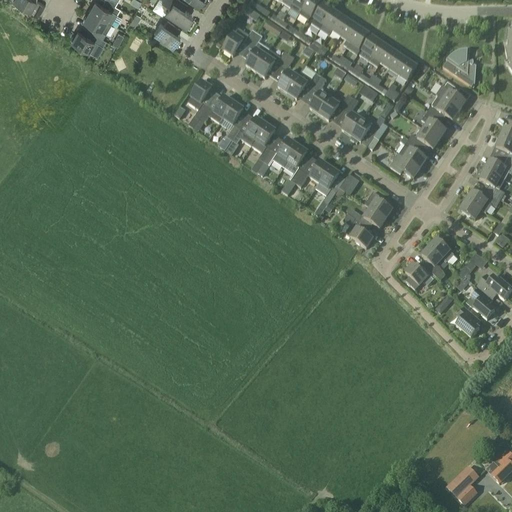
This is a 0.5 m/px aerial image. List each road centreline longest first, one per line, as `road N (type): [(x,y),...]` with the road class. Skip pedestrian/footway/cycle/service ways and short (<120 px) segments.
road 1 (residential): [(419,203),(192,51),(223,0)]
road 2 (residential): [(419,203),(490,105),(437,215)]
road 3 (residential): [(511,327),(478,362),(383,271)]
